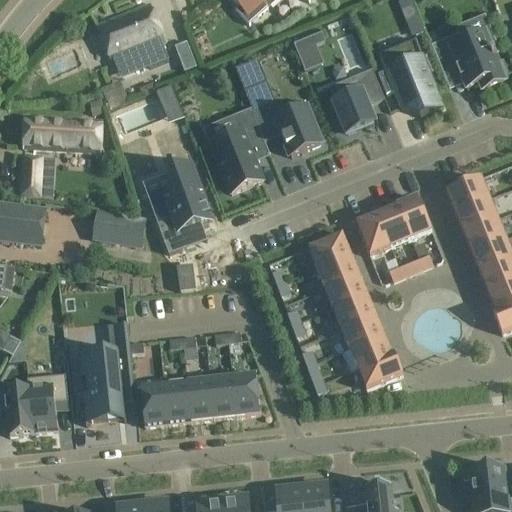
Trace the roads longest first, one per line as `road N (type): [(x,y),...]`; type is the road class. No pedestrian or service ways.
road 1 (residential): [(0,479),(422,433)]
road 2 (residential): [(233,234),(485,127),(511,126)]
road 3 (unknown): [(0,247),(127,257)]
